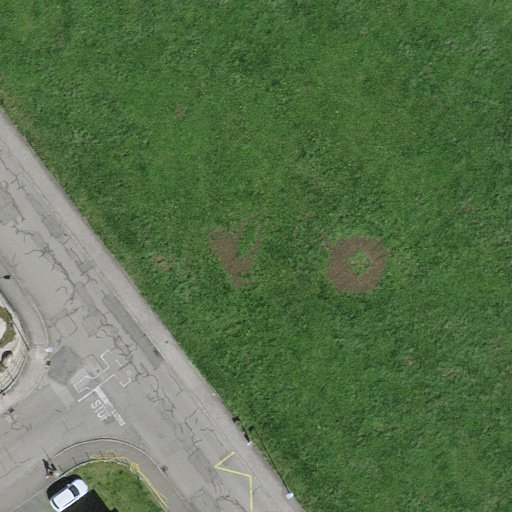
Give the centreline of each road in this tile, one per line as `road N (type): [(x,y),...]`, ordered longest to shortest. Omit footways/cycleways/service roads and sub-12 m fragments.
road 1 (residential): [(0,196),(132,373)]
road 2 (residential): [(132,373),(235,511)]
road 3 (residential): [(132,373),(0,461)]
